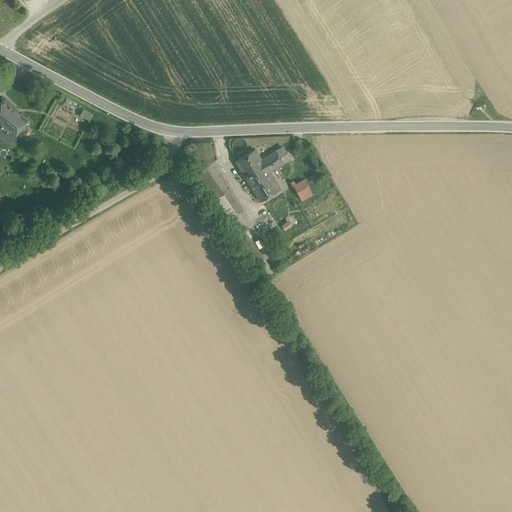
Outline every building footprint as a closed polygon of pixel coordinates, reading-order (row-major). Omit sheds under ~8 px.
[(27,120),(2,100),(0,103),(0,137),(9,144),(27,120)] [(88,120),(89,121),(93,115),(83,110),(80,116),(88,120)] [(255,149),(236,161),(251,186),(270,174),(268,171),(282,163),(275,152),(262,160),(255,149)] [(228,190),(210,163),(197,172),(215,199),(228,190)] [(270,174),(251,186),(261,201),(280,190),(270,174)] [(304,180),(293,186),(301,200),(312,194),(304,180)] [(228,190),(215,199),(221,209),(235,200),(228,190)] [(215,199),(211,202),(223,221),(235,213),(241,209),(235,200),(221,209),(215,199)] [(235,213),(223,221),(251,266),(253,264),(264,258),(235,213)] [(264,258),(253,264),(262,279),(273,272),(264,258)]
